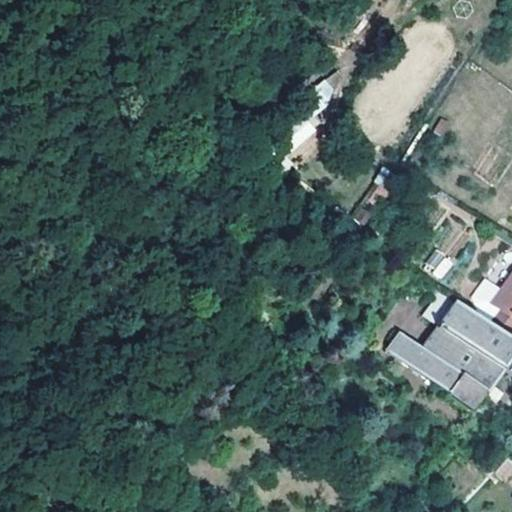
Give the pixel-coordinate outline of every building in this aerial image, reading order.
[(438,280),(453,263),(437,250),(422,267),(438,280)] [(511,278),(493,302),(499,307),(511,316),(511,278)] [(494,376),(511,352),(511,345),(507,342),(485,325),(479,321),(474,322),(437,294),(420,318),(435,330),(417,352),(399,339),(385,358),(459,411),(472,395),(489,372),(494,376)] [(485,325),(507,342),(511,334),(511,316),(499,307),(485,325)] [(278,317),(264,308),(240,339),(253,349),(278,317)] [(478,398),(494,376),(489,372),(472,395),(478,398)] [(174,410),(159,400),(151,412),(143,407),(132,424),(155,438),(174,410)]
